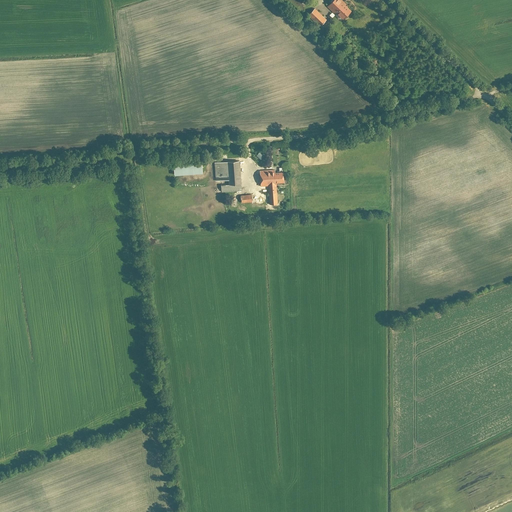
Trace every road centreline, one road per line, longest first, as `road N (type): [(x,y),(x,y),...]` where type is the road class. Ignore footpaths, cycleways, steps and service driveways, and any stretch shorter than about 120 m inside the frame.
road 1 (track): [(0,163),(86,158),(168,139),(249,141)]
road 2 (unclassified): [(249,141),(312,136),(482,94)]
road 3 (unclassified): [(482,94),(384,0)]
